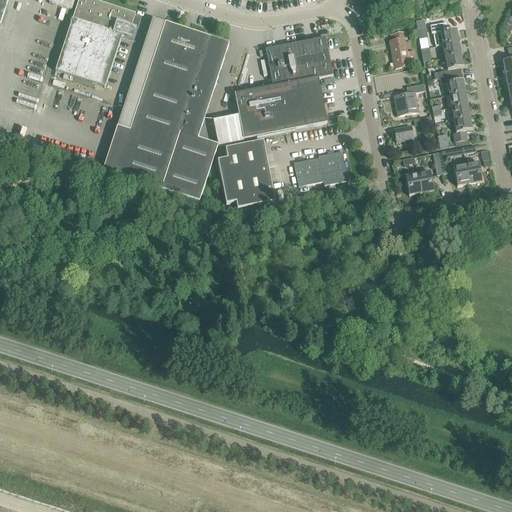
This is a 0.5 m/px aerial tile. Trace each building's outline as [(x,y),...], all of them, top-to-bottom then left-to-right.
[(0,0),(0,27),(8,0),(0,0)] [(71,10),(74,0),(49,0),(49,3),(71,10)] [(104,90),(121,38),(133,42),(141,18),(87,0),(79,0),(72,20),(70,23),(71,26),(55,73),(64,76),(73,79),(104,90)] [(459,44),(456,31),(448,33),(447,23),(430,27),(432,37),(440,34),(442,47),(459,44)] [(117,130),(102,173),(199,205),(206,183),(213,163),(218,148),(197,142),(228,47),(227,47),(188,34),(183,32),(164,26),(128,134),(117,130)] [(426,29),(418,30),(419,40),(427,39),(426,29)] [(406,54),(404,42),(407,41),(406,34),(396,35),(397,42),(389,44),(394,72),(409,69),(408,62),(415,61),(413,53),(406,54)] [(321,110),(316,81),(331,78),(324,41),(264,53),(271,90),(233,98),(242,143),(325,127),(323,114),(324,113),(324,109),(321,110)] [(461,57),(459,44),(442,47),(445,60),(461,57)] [(456,77),(455,71),(463,69),(461,57),(445,60),(447,72),(425,77),(427,83),(440,80),(456,77)] [(511,75),(511,61),(509,62),(502,63),(504,77),(511,75)] [(457,83),(456,77),(440,80),(441,86),(446,85),(448,93),(444,94),(445,99),(449,98),(465,95),(462,82),(457,83)] [(425,93),(424,86),(406,90),(407,96),(414,95),(425,93)] [(418,115),(414,95),(407,96),(393,99),(397,119),(418,115)] [(467,107),(465,95),(449,98),(451,110),(467,107)] [(470,119),(467,107),(451,110),(453,122),(470,119)] [(431,126),(429,119),(413,122),(415,129),(431,126)] [(465,133),(472,132),(470,119),(453,122),(456,135),(452,136),(454,145),(467,142),(465,133)] [(413,142),(410,128),(393,131),(396,145),(413,142)] [(275,204),(263,144),(225,151),(227,161),(217,163),(226,206),(236,205),(237,212),(275,204)] [(475,154),(474,148),(463,150),(464,156),(475,154)] [(347,183),(342,154),(318,159),(319,161),(294,165),(298,189),(323,184),(324,188),(347,183)] [(448,175),(444,154),(438,155),(443,176),(448,175)] [(443,176),(438,155),(433,156),(436,178),(443,176)] [(415,165),(414,159),(402,162),(403,168),(415,165)] [(482,184),(478,164),(466,167),(470,186),(482,184)] [(470,186),(466,167),(453,169),(457,189),(470,186)] [(433,193),(430,174),(418,176),(421,196),(433,193)] [(421,196),(418,176),(405,178),(408,198),(421,196)]
